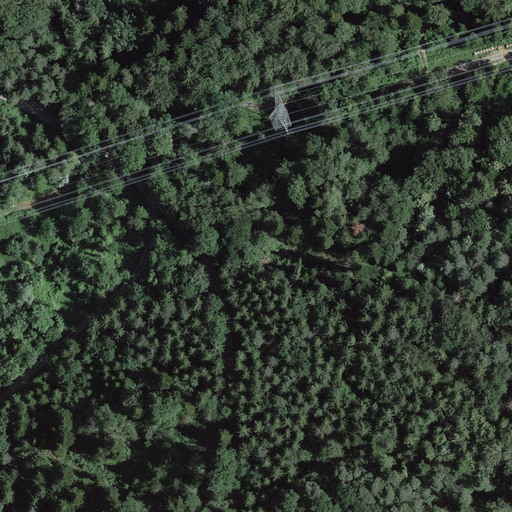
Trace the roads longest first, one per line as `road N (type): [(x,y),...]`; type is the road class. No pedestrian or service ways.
road 1 (track): [(0,96),(134,178),(198,248),(220,290),(229,344),(233,511)]
road 2 (track): [(511,66),(321,104),(24,110)]
road 3 (track): [(151,194),(152,234),(136,268),(0,401)]
